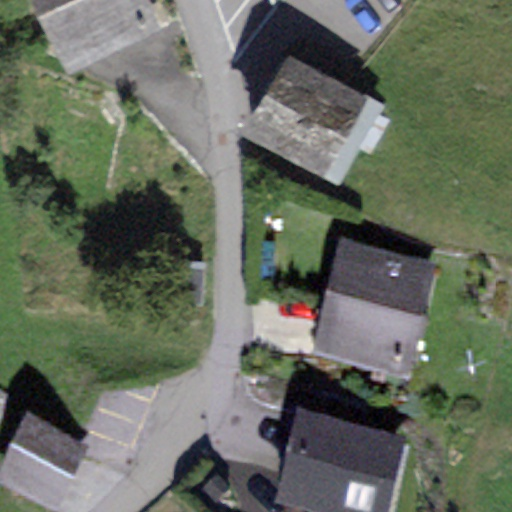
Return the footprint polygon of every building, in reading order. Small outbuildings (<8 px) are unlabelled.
[(159,0),(46,0),(79,65),(107,51),(169,20),(159,0)] [(380,103),(291,54),(245,137),(333,186),(380,103)] [(402,378),(428,272),(351,253),(325,360),(402,378)] [(386,511),(405,450),(312,422),(285,511),(386,511)] [(85,447),(33,424),(7,484),(59,507),(85,447)]
